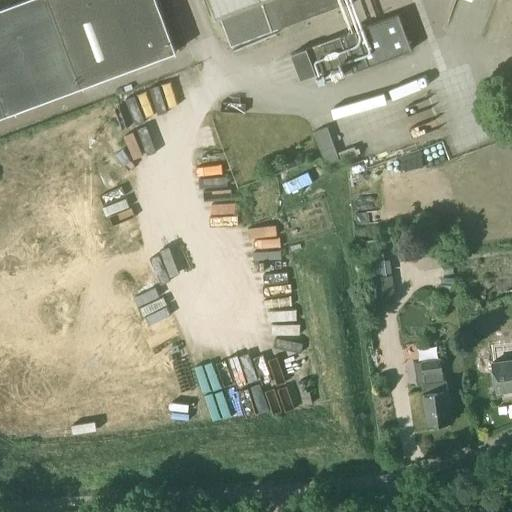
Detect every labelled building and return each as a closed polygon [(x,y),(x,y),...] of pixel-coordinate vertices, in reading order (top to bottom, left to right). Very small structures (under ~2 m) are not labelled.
[(24,0),(0,9),(0,43),(24,108),(81,88),(47,0),(24,0)] [(47,0),(81,88),(176,52),(156,0),(47,0)] [(511,0),(207,0),(215,19),(221,17),(231,45),(353,0),(511,0)] [(388,20),(283,58),(291,82),(317,74),(320,84),(401,55),(388,20)] [(0,43),(0,117),(24,108),(0,43)] [(322,130),(307,135),(320,169),(335,163),(331,154),(322,130)] [(351,157),(348,148),(331,154),(335,163),(351,157)] [(442,256),(440,241),(413,244),(414,259),(442,256)] [(372,280),(375,307),(394,304),(391,278),(372,280)] [(414,366),(417,387),(422,387),(423,395),(427,425),(452,422),(446,381),(443,382),(440,360),(421,363),(422,365),(414,366)] [(511,360),(492,363),(496,393),(511,391),(511,360)]
